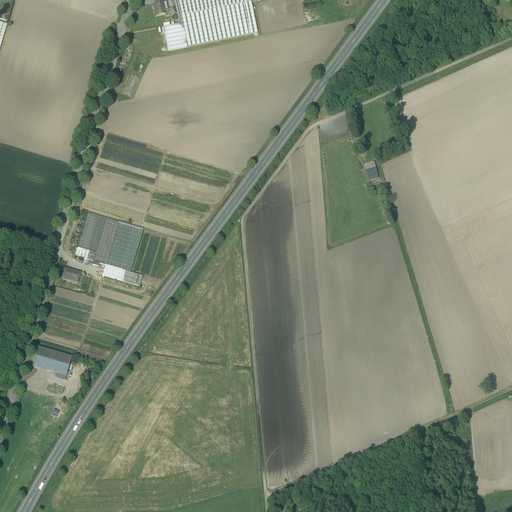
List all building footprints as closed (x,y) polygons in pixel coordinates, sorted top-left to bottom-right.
[(176,0),(181,24),(164,27),(168,51),(257,33),(251,2),(259,0),(176,0)] [(163,3),(154,5),(156,12),(154,13),(155,17),(165,15),(164,11),(163,3)] [(173,9),(164,11),(165,15),(165,17),(175,15),(173,9)] [(130,97),(139,79),(132,75),(123,93),(130,97)] [(376,168),(366,170),(368,177),(372,177),(378,175),(376,168)] [(369,183),(365,184),(368,191),(379,187),(376,179),(368,181),(369,183)] [(118,223),(87,213),(74,257),(105,266),(118,223)] [(118,223),(105,266),(102,276),(139,287),(142,277),(130,273),(143,230),(118,223)] [(80,274),(65,270),(63,278),(70,280),(70,282),(77,284),(80,274)] [(72,358),(38,348),(32,367),(66,377),(72,358)] [(53,409),(50,415),(56,418),(59,412),(53,409)]
